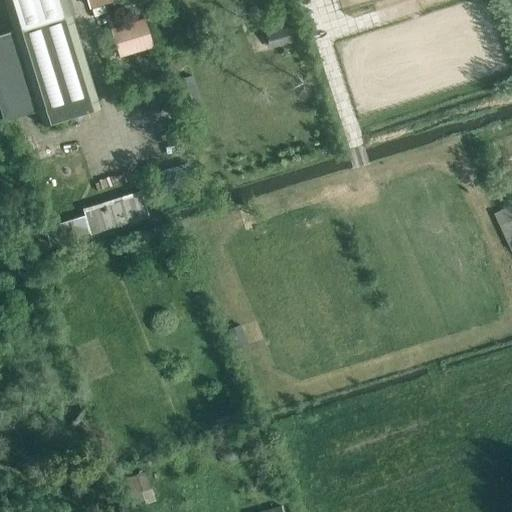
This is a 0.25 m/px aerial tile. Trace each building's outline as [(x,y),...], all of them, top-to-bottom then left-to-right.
[(43,126),(100,108),(67,0),(4,0),(13,30),(0,34),(0,109),(3,121),(38,110),(43,126)] [(146,0),(122,0),(126,10),(148,4),(146,0)] [(112,29),(120,55),(151,46),(143,20),(112,29)] [(267,31),(271,45),(295,40),(291,25),(267,31)] [(83,209),(90,233),(148,215),(141,191),(83,209)] [(511,218),(507,208),(495,214),(511,250),(511,218)] [(250,511),(285,511),(283,502),(250,511)]
